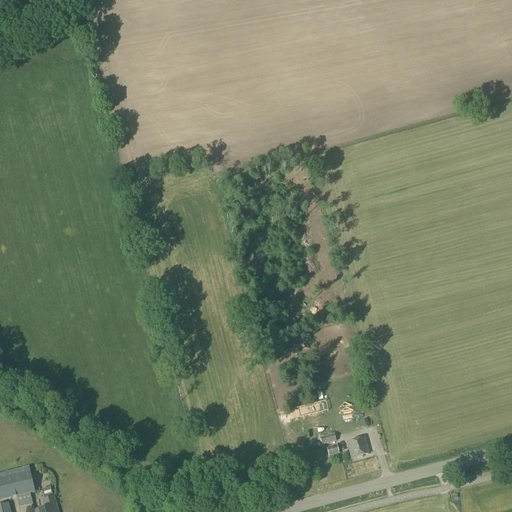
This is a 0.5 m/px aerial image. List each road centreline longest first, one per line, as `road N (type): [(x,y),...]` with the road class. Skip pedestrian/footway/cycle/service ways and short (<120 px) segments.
road 1 (tertiary): [(278,511),(511,448)]
road 2 (track): [(191,511),(0,380)]
